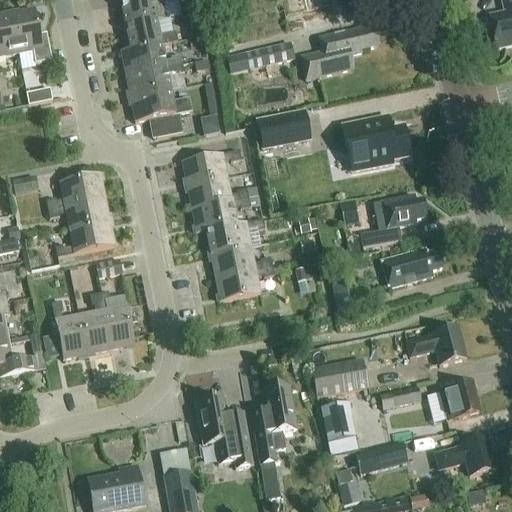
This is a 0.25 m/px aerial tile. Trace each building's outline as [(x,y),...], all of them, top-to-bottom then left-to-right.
[(124,30),(155,24),(164,22),(161,5),(168,4),(168,6),(178,4),(177,0),(121,0),(123,5),(119,6),(124,30)] [(216,0),(217,6),(225,6),(226,11),(230,11),(229,1),(225,1),(224,0),(216,0)] [(342,0),(304,0),(308,14),(327,9),(326,7),(343,3),(342,0)] [(498,52),(511,48),(511,0),(502,0),(506,17),(491,20),(498,52)] [(38,38),(33,13),(9,17),(17,57),(31,54),(34,68),(51,64),(45,37),(38,38)] [(208,28),(206,14),(188,18),(191,31),(208,28)] [(0,60),(17,57),(9,17),(0,19),(0,60)] [(129,53),(160,48),(176,45),(174,35),(165,37),(165,39),(158,40),(155,24),(124,30),(129,53)] [(364,30),(325,39),(317,41),(320,55),(299,60),(305,84),(352,73),(349,60),(360,57),(360,54),(377,50),(373,32),(365,34),(364,30)] [(206,51),(204,38),(189,41),(191,54),(206,51)] [(293,63),(289,46),(245,57),(245,58),(227,63),(230,78),(293,63)] [(124,79),(181,68),(179,59),(169,61),(170,63),(163,64),(160,48),(129,53),(119,55),(124,79)] [(194,66),(195,75),(208,73),(207,64),(194,66)] [(124,79),(129,102),(169,95),(166,78),(173,76),(173,78),(183,77),(181,68),(124,79)] [(27,109),(51,104),(49,92),(25,96),(27,109)] [(169,95),(129,102),(134,126),(150,123),(153,142),(182,137),(178,118),(191,115),(188,101),(171,105),(169,95)] [(207,118),(211,136),(227,132),(223,115),(207,118)] [(303,116),(256,125),(262,153),(309,143),(303,116)] [(402,130),(385,134),(382,122),(340,131),(350,175),(392,166),(391,163),(408,159),(402,130)] [(186,190),(226,182),(222,165),(229,164),(230,166),(239,164),(238,154),(181,166),(186,190)] [(276,205),(297,200),(289,167),(268,172),(276,205)] [(341,197),(336,181),(322,186),(316,167),(300,172),(306,190),(321,185),(327,202),(341,197)] [(47,213),(104,202),(99,178),(59,186),(62,203),(55,204),(55,202),(45,204),(47,213)] [(14,196),(37,192),(35,179),(11,183),(14,196)] [(190,213),(247,202),(245,193),(235,195),(236,197),(229,198),(226,182),(186,190),(190,213)] [(414,199),(380,206),(372,207),(377,234),(359,238),(361,252),(400,244),(397,231),(415,228),(415,225),(426,223),(422,203),(415,204),(414,199)] [(68,233),(108,225),(104,202),(47,213),(49,222),(58,220),(58,218),(65,217),(68,233)] [(205,235),(235,228),(232,212),(239,211),(239,213),(249,211),(247,202),(190,213),(195,237),(205,235)] [(311,233),(308,220),(297,222),(300,236),(311,233)] [(209,258),(249,250),(246,234),(253,232),(253,234),(263,232),(261,223),(235,228),(205,235),(209,258)] [(108,225),(68,233),(72,250),(65,251),(64,249),(55,251),(56,261),(113,249),(108,225)] [(0,258),(18,255),(15,243),(0,245),(0,258)] [(214,282),(271,270),(269,261),(259,263),(260,265),(253,267),(249,250),(209,258),(214,282)] [(430,275),(441,272),(436,255),(426,257),(424,252),(380,264),(387,292),(431,280),(430,275)] [(119,262),(95,267),(98,282),(122,277),(119,262)] [(271,270),(214,282),(219,306),(259,298),(256,281),(262,279),(263,281),(273,279),(271,270)] [(337,315),(361,310),(354,278),(330,283),(337,315)] [(98,297),(109,354),(133,349),(125,309),(108,313),(107,306),(109,305),(107,296),(98,297)] [(87,359),(109,354),(98,297),(89,299),(91,309),(93,309),(94,316),(78,319),(87,359)] [(87,359),(78,319),(61,322),(60,315),(62,315),(60,305),(50,307),(62,364),(87,359)] [(2,320),(8,318),(6,306),(0,307),(0,344),(7,343),(2,320)] [(438,370),(465,363),(456,331),(427,338),(428,340),(404,346),(408,362),(434,355),(438,370)] [(7,343),(0,344),(0,381),(44,373),(40,350),(31,351),(33,361),(18,364),(18,366),(11,367),(7,343)] [(315,403),(367,393),(361,363),(310,373),(315,403)] [(446,425),(479,416),(471,385),(438,394),(446,425)] [(265,503),(279,501),(271,455),(284,452),(281,435),(295,433),(288,390),(260,395),(263,414),(250,417),(265,503)] [(381,414),(420,406),(417,391),(378,400),(381,414)] [(226,419),(223,401),(194,406),(202,449),(216,447),(220,468),(233,465),(235,472),(251,469),(241,416),(226,419)] [(354,440),(347,405),(318,411),(326,447),(354,440)] [(468,481),(495,474),(486,442),(457,450),(457,452),(434,458),(438,474),(464,467),(468,481)] [(405,466),(400,447),(355,459),(360,478),(405,466)] [(91,511),(125,511),(143,509),(136,470),(118,473),(119,478),(87,485),(91,511)] [(168,511),(195,511),(189,477),(163,481),(168,511)] [(356,484),(337,489),(342,508),(360,504),(356,484)] [(409,511),(407,503),(362,511),(409,511)]
